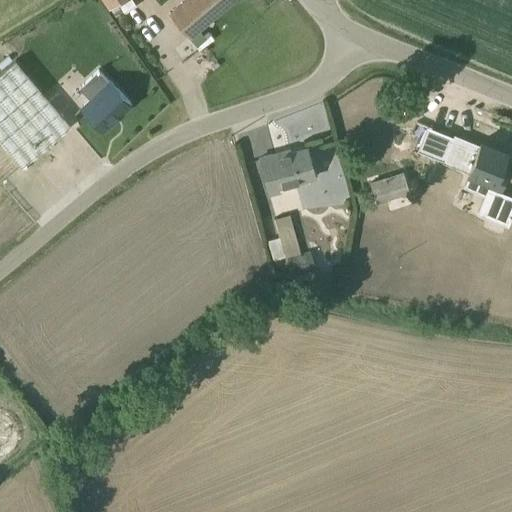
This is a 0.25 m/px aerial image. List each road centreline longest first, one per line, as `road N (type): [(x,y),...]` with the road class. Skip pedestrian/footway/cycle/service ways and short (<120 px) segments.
road 1 (unclassified): [(362,45),(324,84),(185,134),(115,177),(0,273)]
road 2 (residential): [(362,45),(511,102)]
